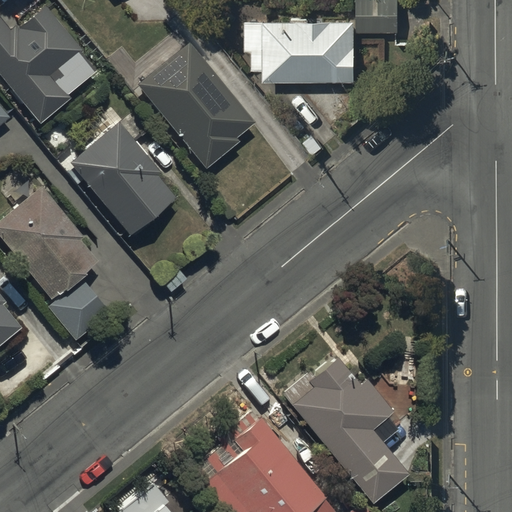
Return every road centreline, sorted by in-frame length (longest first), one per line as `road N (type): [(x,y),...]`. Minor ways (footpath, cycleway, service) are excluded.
road 1 (residential): [(0,500),(449,128),(496,117)]
road 2 (residential): [(496,117),(498,511)]
